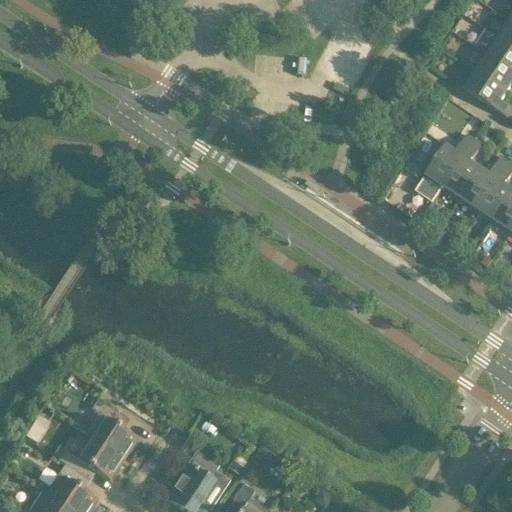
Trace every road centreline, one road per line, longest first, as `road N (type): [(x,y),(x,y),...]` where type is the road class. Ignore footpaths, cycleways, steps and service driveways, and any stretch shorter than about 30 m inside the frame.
road 1 (tertiary): [(133,133),(511,384)]
road 2 (tertiary): [(511,355),(147,112)]
road 3 (tertiary): [(147,112),(0,14)]
road 4 (tertiary): [(0,42),(133,133)]
road 5 (residential): [(313,0),(339,26),(343,47),(312,92),(265,93)]
road 6 (residential): [(439,511),(511,402)]
